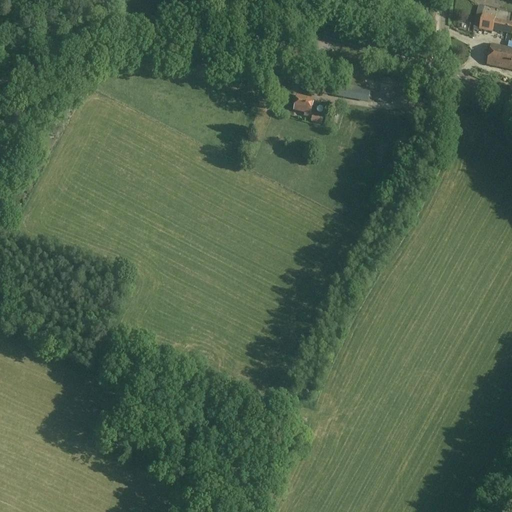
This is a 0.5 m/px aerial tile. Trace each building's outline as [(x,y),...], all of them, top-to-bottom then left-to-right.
[(482,16),(479,30),(492,33),(492,30),(495,20),(495,18),(482,15),(482,16)] [(511,23),(495,20),(492,30),(511,34),(511,23)] [(251,55),(251,57),(275,63),(279,44),(279,43),(255,38),(251,55)] [(492,45),(487,66),(511,71),(511,49),(507,48),(492,45)] [(340,87),(338,98),(369,103),(371,93),(340,87)] [(296,100),(293,111),(303,114),(302,117),(311,119),(310,122),(321,125),(323,118),(316,116),(309,115),(312,104),(296,100)] [(333,112),(330,122),(336,125),(339,114),(333,112)] [(388,195),(386,202),(392,204),(395,198),(388,195)]
